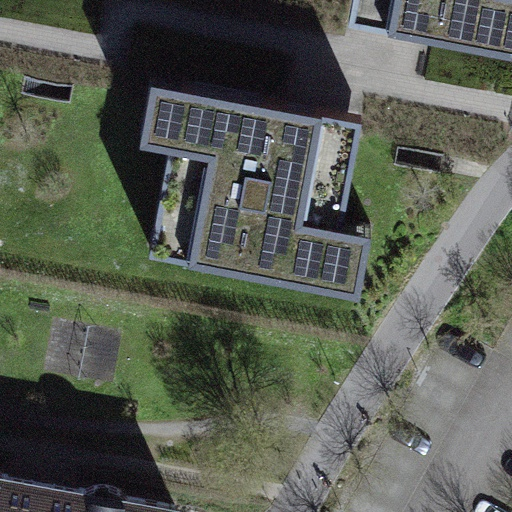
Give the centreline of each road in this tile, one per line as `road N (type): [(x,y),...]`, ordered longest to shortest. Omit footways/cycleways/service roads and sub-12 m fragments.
road 1 (unknown): [(511,111),(153,11),(82,37),(0,30)]
road 2 (residential): [(511,176),(484,200),(283,511)]
